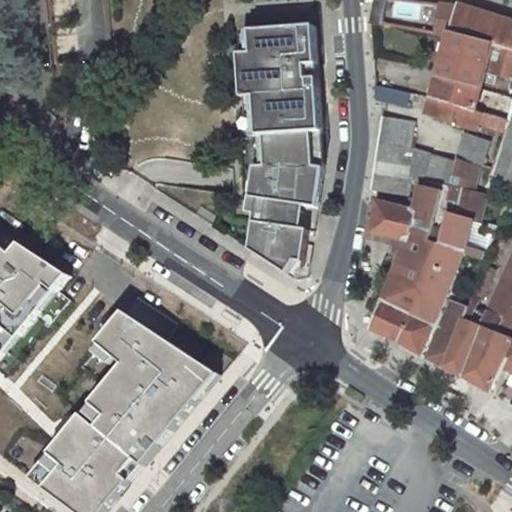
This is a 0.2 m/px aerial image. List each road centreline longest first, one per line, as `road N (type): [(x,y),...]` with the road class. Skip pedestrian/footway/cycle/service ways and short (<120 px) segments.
road 1 (tertiary): [(0,142),(304,340)]
road 2 (residential): [(304,340),(340,265),(352,178),(350,0)]
road 3 (tertiary): [(304,340),(511,472)]
road 4 (residential): [(159,511),(304,340)]
